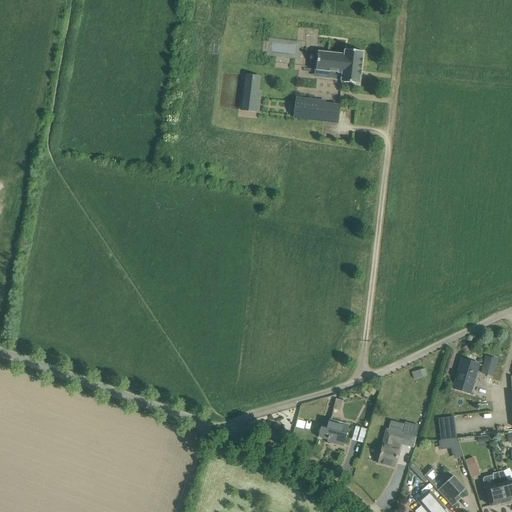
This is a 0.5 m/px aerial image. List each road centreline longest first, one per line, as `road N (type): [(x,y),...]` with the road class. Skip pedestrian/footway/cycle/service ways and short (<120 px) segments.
road 1 (residential): [(210,425),(360,382),(511,311)]
road 2 (unclassified): [(210,425),(0,354)]
road 3 (unclassified): [(376,511),(302,453),(210,425)]
